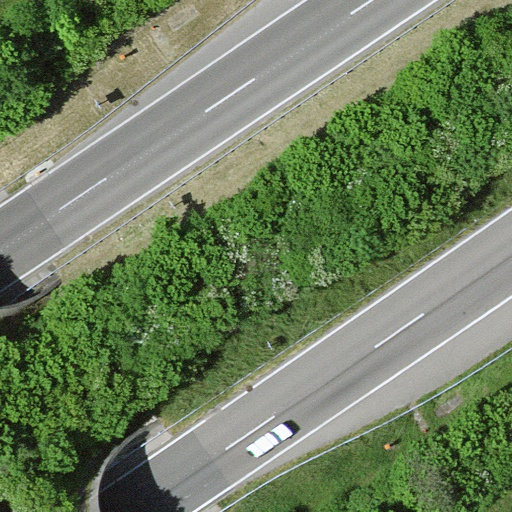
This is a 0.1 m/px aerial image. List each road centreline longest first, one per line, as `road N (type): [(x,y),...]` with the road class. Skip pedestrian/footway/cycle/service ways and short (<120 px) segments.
road 1 (motorway): [(133,511),(511,252)]
road 2 (motorway): [(371,0),(0,247)]
